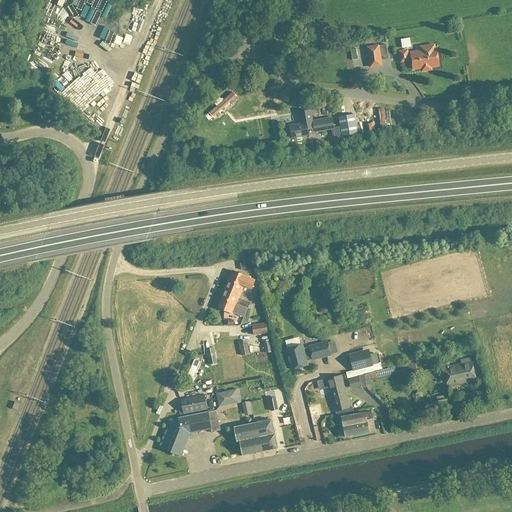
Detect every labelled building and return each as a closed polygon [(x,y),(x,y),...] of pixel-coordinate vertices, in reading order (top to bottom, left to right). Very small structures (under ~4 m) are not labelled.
[(434,50),(433,46),(419,48),(420,52),(410,54),(410,55),(407,56),(406,51),(398,53),(400,63),(408,62),(407,61),(410,60),(412,70),(421,69),(421,72),(430,70),(430,68),(438,66),(438,62),(439,61),(441,60),(441,58),(441,56),(440,55),(438,54),(436,54),(435,49),(434,50)] [(369,68),(380,66),(377,47),(366,49),(369,68)] [(338,65),(339,73),(355,71),(354,62),(338,65)] [(212,118),(235,98),(232,93),(222,102),(219,98),(213,103),(216,107),(208,114),(212,118)] [(312,123),(310,111),(298,113),(300,125),(289,126),(291,139),(308,136),(307,132),(313,131),(314,134),(332,131),(334,142),(335,143),(340,143),(338,128),(334,129),(332,118),(312,123)] [(353,115),(338,118),(342,137),(357,135),(353,115)] [(250,262),(242,263),(239,264),(240,271),(253,269),(252,262),(250,262)] [(227,281),(243,288),(250,291),(254,281),(246,278),(247,277),(231,271),(227,281)] [(240,293),(243,288),(227,281),(225,288),(240,293)] [(220,299),(247,309),(249,304),(238,299),(240,293),(225,288),(220,299)] [(243,318),(247,309),(220,299),(216,309),(232,315),(232,314),(243,318)] [(357,308),(355,302),(346,305),(348,313),(356,310),(356,308),(357,308)] [(253,336),(267,334),(264,323),(250,326),(253,336)] [(237,344),(241,357),(249,355),(246,342),(237,344)] [(285,349),(289,370),(306,367),(305,361),(311,360),(311,361),(329,356),(326,343),(308,347),(309,349),(303,350),(302,346),(285,349)] [(208,365),(216,364),(213,348),(205,350),(208,365)] [(345,375),(346,378),(368,373),(381,370),(380,363),(378,364),(375,354),(370,355),(368,350),(347,355),(352,372),(344,373),(345,375)] [(460,365),(443,368),(447,388),(475,382),(471,362),(471,363),(470,359),(459,361),(460,365)] [(421,372),(419,362),(407,364),(409,374),(421,372)] [(381,370),(368,373),(370,382),(394,376),(392,368),(381,370)] [(341,418),(354,416),(352,407),(348,408),(341,382),(347,380),(346,378),(345,375),(326,380),(334,413),(335,413),(336,416),(341,418)] [(360,386),(358,378),(348,380),(350,389),(360,386)] [(379,390),(372,396),(382,407),(389,401),(379,390)] [(182,415),(206,410),(203,396),(180,401),(181,411),(182,415)] [(278,418),(277,411),(278,411),(276,399),(267,400),(269,412),(268,412),(269,416),(272,416),(272,419),(278,418)] [(439,413),(439,412),(452,410),(450,400),(437,403),(430,404),(432,414),(439,413)] [(169,421),(158,448),(180,457),(189,434),(210,430),(211,433),(213,435),(214,433),(219,432),(215,412),(169,421)] [(371,412),(341,418),(344,438),(368,433),(368,432),(374,431),(371,412)] [(250,425),(249,420),(244,421),(245,426),(232,428),(235,443),(238,443),(241,458),(277,450),(270,420),(250,425)]
